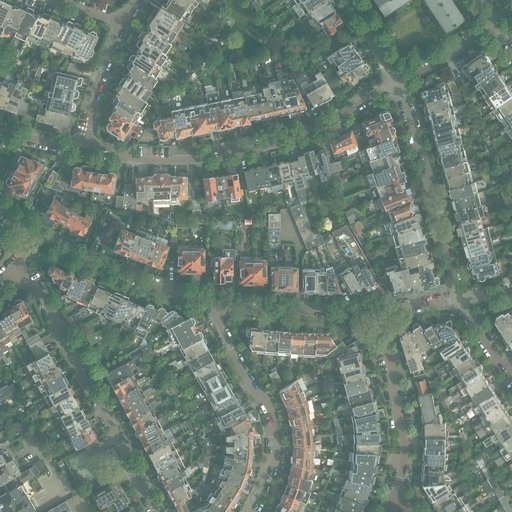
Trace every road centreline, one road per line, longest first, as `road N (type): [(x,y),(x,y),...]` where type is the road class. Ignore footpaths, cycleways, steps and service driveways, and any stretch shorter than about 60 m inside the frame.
road 1 (residential): [(77,146),(141,160),(196,159),(303,132),(394,84)]
road 2 (residential): [(155,511),(15,264)]
road 3 (residential): [(246,511),(276,447),(273,422),(250,392),(213,307)]
road 4 (residential): [(459,300),(426,167),(394,84)]
road 5 (residential): [(41,233),(117,275),(213,307)]
road 6 (residential): [(396,497),(405,444),(383,319)]
road 7 (residential): [(213,307),(362,310),(383,319)]
road 8 (residential): [(77,146),(120,21)]
